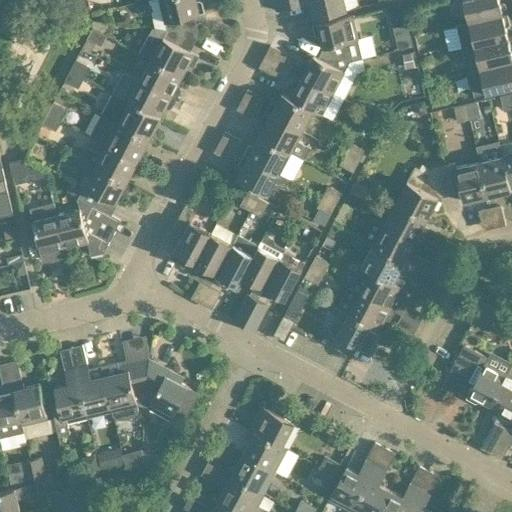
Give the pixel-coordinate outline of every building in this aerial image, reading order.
[(160,0),(168,29),(200,33),(194,13),(204,10),(203,3),(198,4),(196,0),(160,0)] [(344,0),(274,0),(277,10),(311,3),(314,17),(347,9),(344,0)] [(416,0),(410,0),(407,1),(410,11),(419,9),(416,0)] [(464,0),(469,22),(508,12),(507,5),(501,6),(499,0),(464,0)] [(403,3),(388,6),(392,24),(407,21),(403,3)] [(458,24),(464,47),(509,37),(505,20),(510,19),(508,12),(469,22),(458,24)] [(323,46),(318,54),(345,69),(350,61),(363,58),(353,14),(314,23),(315,30),(319,29),(323,46)] [(139,49),(153,57),(184,73),(191,60),(196,63),(200,56),(190,51),(200,33),(168,29),(152,26),(139,49)] [(93,27),(87,37),(98,43),(103,42),(107,34),(93,27)] [(464,47),(469,71),(511,60),(511,51),(509,37),(464,47)] [(271,45),(265,56),(291,69),(297,59),(271,45)] [(400,54),(403,69),(415,66),(412,52),(400,54)] [(301,67),(298,73),(333,92),(345,69),(318,54),(318,56),(313,53),(305,69),(301,67)] [(291,69),(265,56),(259,66),(286,80),(291,69)] [(153,57),(142,78),(177,97),(180,93),(175,90),(184,73),(153,57)] [(76,58),(70,69),(84,76),(88,69),(87,64),(76,58)] [(511,60),(469,71),(475,95),(511,86),(511,60)] [(70,69),(65,79),(76,85),(80,84),(84,76),(70,69)] [(299,81),(291,96),(322,113),(333,92),(298,73),(294,79),(299,81)] [(142,78),(130,99),(161,116),(168,102),(173,105),(177,97),(142,78)] [(238,103),(253,112),(263,96),(247,87),(238,103)] [(113,90),(101,111),(149,137),(161,116),(130,99),(113,90)] [(269,104),(266,110),(301,129),(312,109),(322,114),(322,113),(291,96),(282,91),(274,106),(269,104)] [(511,91),(501,94),(504,106),(508,109),(509,109),(511,107),(511,91)] [(424,100),(412,103),(413,110),(420,114),(427,112),(424,100)] [(476,100),(466,103),(470,118),(476,116),(479,112),(476,100)] [(53,101),(48,111),(62,119),(66,111),(64,107),(53,101)] [(466,103),(454,105),(457,118),(461,120),(470,118),(466,103)] [(267,119),(259,134),(290,150),(303,157),(309,146),(296,139),(301,129),(266,110),(262,117),(267,119)] [(48,111),(42,122),(53,128),(58,126),(62,119),(48,111)] [(90,133),(108,142),(138,158),(149,137),(101,111),(90,133)] [(247,147),(243,153),(279,172),(290,150),(259,134),(251,149),(247,147)] [(86,145),(81,155),(127,180),(138,158),(108,142),(102,153),(86,145)] [(349,146),(345,152),(346,153),(359,160),(365,150),(353,144),(349,146)] [(32,145),(30,150),(36,153),(39,148),(32,145)] [(345,152),(341,160),(342,165),(353,171),(359,160),(346,153),(345,152)] [(279,172),(243,153),(240,159),(245,161),(236,177),(268,193),(279,172)] [(511,153),(503,155),(511,189),(511,153)] [(90,175),(79,196),(112,213),(117,202),(115,201),(127,180),(81,155),(75,166),(90,175)] [(503,155),(480,161),(488,195),(511,189),(503,155)] [(22,158),(10,161),(14,176),(25,174),(22,158)] [(455,162),(443,165),(450,194),(462,191),(464,201),(488,195),(480,161),(456,167),(455,162)] [(416,165),(396,201),(427,218),(438,197),(450,194),(443,165),(431,168),(429,172),(416,165)] [(0,191),(8,190),(3,166),(0,167),(0,191)] [(349,191),(363,199),(370,188),(356,180),(349,191)] [(326,189),(323,195),(337,202),(342,192),(332,186),(331,186),(326,187),(326,189)] [(8,190),(0,191),(0,209),(2,217),(14,214),(8,190)] [(241,204),(251,209),(258,195),(248,190),(241,204)] [(258,195),(251,209),(262,215),(269,201),(258,195)] [(319,207),(313,218),(325,225),(331,213),(337,202),(323,195),(319,201),(319,202),(320,208),(319,207)] [(80,207),(57,213),(66,251),(73,250),(72,245),(87,241),(91,254),(104,251),(122,218),(112,213),(79,196),(78,198),(80,207)] [(52,201),(30,206),(33,220),(37,236),(42,257),(44,259),(55,256),(57,254),(66,251),(57,213),(54,213),(52,201)] [(396,201),(385,223),(416,239),(427,218),(396,201)] [(180,254),(195,262),(212,231),(191,220),(196,211),(185,205),(171,231),(181,237),(171,255),(178,259),(180,254)] [(372,216),(361,237),(373,244),(442,281),(447,272),(448,270),(410,249),(416,239),(385,223),(372,216)] [(25,222),(23,222),(27,238),(28,238),(34,237),(37,236),(33,220),(25,222)] [(14,224),(3,226),(6,241),(17,238),(14,224)] [(208,275),(214,278),(233,242),(212,231),(195,262),(210,270),(208,275)] [(233,242),(214,278),(235,289),(243,276),(259,245),(238,233),(233,242)] [(259,245),(243,276),(244,277),(258,284),(255,288),(252,295),(258,298),(261,291),(280,256),(284,248),(271,241),(273,237),(265,233),(259,245)] [(327,235),(322,244),(331,249),(336,240),(327,235)] [(373,244),(362,265),(401,286),(402,286),(407,288),(407,289),(412,279),(436,292),(442,281),(373,244)] [(261,291),(258,298),(264,301),(268,295),(270,290),(285,298),(295,281),(302,267),(306,259),(284,248),(280,256),(261,291)] [(316,255),(311,265),(324,272),(328,265),(326,260),(316,255)] [(23,262),(12,264),(14,271),(20,274),(26,272),(23,262)] [(311,265),(305,276),(316,282),(320,279),(324,272),(311,265)] [(401,286),(362,265),(350,287),(360,291),(395,310),(402,314),(406,306),(403,301),(401,300),(407,288),(402,286),(401,286)] [(360,291),(348,313),(379,329),(387,314),(392,317),(395,310),(360,291)] [(233,319),(244,324),(258,298),(252,295),(247,292),(233,319)] [(258,298),(244,324),(255,330),(269,303),(264,301),(258,298)] [(483,299),(479,306),(474,315),(483,320),(494,317),(499,308),(483,299)] [(379,329),(348,313),(337,334),(328,329),(322,339),(348,353),(354,343),(372,353),(376,346),(371,344),(379,329)] [(283,314),(273,334),(284,339),(294,320),(283,314)] [(84,343),(72,345),(89,415),(114,409),(105,374),(92,377),(84,343)] [(491,403),(508,372),(487,360),(489,356),(465,343),(443,384),(457,391),(458,390),(468,395),(467,396),(474,400),(476,395),(491,403)] [(89,415),(72,345),(60,348),(69,382),(55,386),(58,400),(51,402),(59,434),(71,431),(69,420),(89,415)] [(117,359),(102,362),(105,374),(114,409),(115,416),(118,418),(123,418),(132,416),(135,414),(138,412),(137,411),(138,409),(137,404),(138,404),(143,404),(146,384),(149,357),(118,365),(117,359)] [(146,384),(143,404),(148,405),(172,417),(177,408),(188,414),(200,392),(188,386),(189,385),(175,378),(178,372),(149,357),(146,384)] [(496,419),(482,445),(492,451),(506,426),(510,419),(511,414),(511,373),(508,372),(491,403),(502,409),(496,419)] [(24,379),(13,382),(23,424),(48,418),(40,382),(25,386),(24,379)] [(0,384),(0,436),(3,449),(27,443),(23,424),(13,382),(4,384),(0,384)] [(262,404),(250,427),(289,448),(289,447),(283,444),(295,422),(262,404)] [(511,429),(506,426),(492,451),(502,457),(511,438),(511,429)] [(250,439),(243,452),(277,470),(289,448),(250,427),(245,436),(250,439)] [(329,498),(352,510),(386,446),(375,440),(359,471),(347,465),(329,498)] [(352,510),(356,511),(379,511),(392,488),(381,483),(397,452),(386,446),(352,510)] [(231,463),(226,471),(265,492),(277,470),(243,452),(236,465),(231,463)] [(325,455),(320,465),(336,473),(341,464),(325,455)] [(41,456),(31,459),(35,476),(45,474),(41,456)] [(35,476),(31,459),(21,461),(25,478),(35,476)] [(379,511),(407,511),(430,470),(420,464),(404,495),(392,488),(379,511)] [(336,473),(320,465),(315,473),(331,481),(336,473)] [(430,470),(407,511),(436,511),(425,506),(441,476),(430,470)] [(227,483),(220,497),(248,511),(254,511),(265,492),(226,471),(222,480),(227,483)] [(0,490),(0,511),(19,511),(21,511),(18,496),(39,491),(37,481),(0,490)] [(207,507),(204,511),(248,511),(220,497),(213,510),(207,507)] [(301,500),(296,509),(301,511),(314,511),(317,508),(301,500)]
